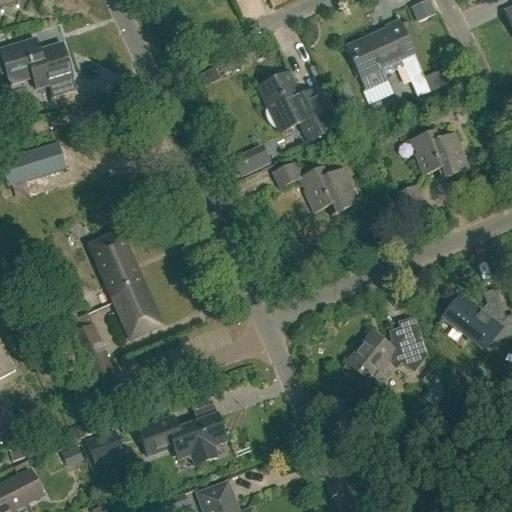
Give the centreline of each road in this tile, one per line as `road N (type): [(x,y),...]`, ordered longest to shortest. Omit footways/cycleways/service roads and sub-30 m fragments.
road 1 (unclassified): [(265,323),(113,0)]
road 2 (residential): [(265,323),(511,221)]
road 3 (unclassified): [(346,511),(265,323)]
road 4 (unknown): [(125,379),(265,323)]
